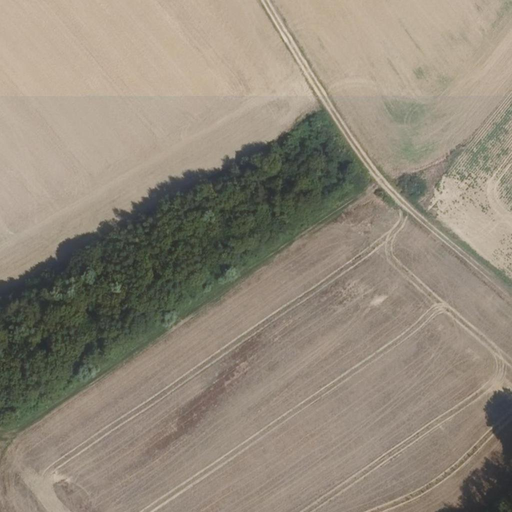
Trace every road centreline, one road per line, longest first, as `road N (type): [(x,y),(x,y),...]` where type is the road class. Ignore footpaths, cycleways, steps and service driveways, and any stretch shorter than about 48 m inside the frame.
road 1 (track): [(0,425),(7,431),(384,183)]
road 2 (track): [(511,299),(384,183),(269,0)]
